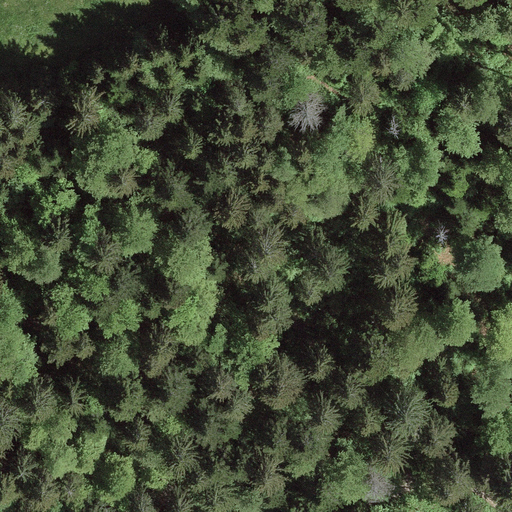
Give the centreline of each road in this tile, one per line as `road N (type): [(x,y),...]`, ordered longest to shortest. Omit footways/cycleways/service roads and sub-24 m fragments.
road 1 (track): [(0,304),(87,357),(177,511)]
road 2 (track): [(349,511),(417,474),(472,477),(504,511)]
